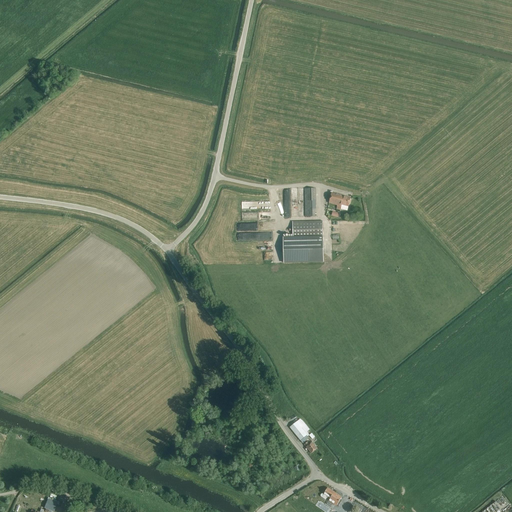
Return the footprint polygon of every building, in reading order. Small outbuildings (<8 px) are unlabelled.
[(305,189),(305,194),(305,217),(316,216),(316,189),(305,189)] [(341,210),(341,208),(342,205),(348,207),(350,203),(351,198),(332,193),(329,203),(337,206),(336,209),(341,210)] [(305,216),(305,208),(297,208),(297,196),(292,196),(292,216),(305,216)] [(323,262),(322,240),(322,237),(322,221),(292,222),(292,237),(285,238),(283,238),(284,263),(323,262)] [(237,232),(237,241),(275,240),(275,231),(276,231),(276,222),(237,223),(238,232),(237,232)] [(296,422),(294,424),(290,427),(303,443),(309,438),(307,436),(307,435),(306,433),(310,430),(306,425),(302,428),(296,422)] [(304,445),(311,453),(317,449),(312,442),(310,444),(308,442),(304,445)] [(342,497),(328,488),(324,494),(323,494),(321,494),(321,495),(321,497),(326,500),(327,497),(330,499),(329,500),(336,506),(339,501),(342,497)] [(48,497),(47,502),(44,508),(54,511),(57,504),(59,505),(60,502),(48,497)]
